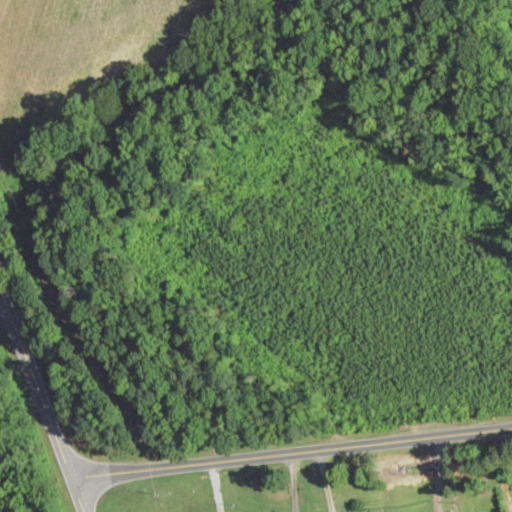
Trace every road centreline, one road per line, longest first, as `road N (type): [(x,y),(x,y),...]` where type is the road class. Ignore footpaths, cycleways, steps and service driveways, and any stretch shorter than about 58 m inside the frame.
road 1 (tertiary): [(72,478),(511,428)]
road 2 (tertiary): [(72,478),(0,282)]
